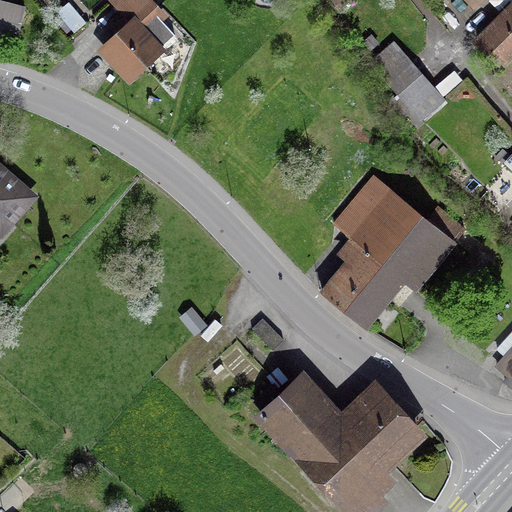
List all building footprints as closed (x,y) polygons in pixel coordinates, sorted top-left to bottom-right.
[(113,29),(119,36),(105,49),(130,76),(175,34),(161,19),(162,18),(146,1),(146,0),(111,0),(111,1),(126,16),(113,29)] [(0,28),(17,32),(24,7),(0,1),(0,28)] [(511,6),(480,39),(504,63),(511,54),(511,6)] [(380,71),(398,93),(421,73),(394,42),(375,58),(380,71)] [(443,99),(421,73),(398,93),(389,100),(402,114),(410,107),(420,119),(443,99)] [(511,157),(503,166),(511,175),(511,157)] [(0,206),(12,217),(31,196),(0,169),(0,206)] [(438,207),(428,219),(373,176),(334,222),(366,249),(328,296),(361,322),(436,230),(452,243),(464,228),(438,207)] [(283,339),(263,318),(252,328),(272,350),(283,339)] [(511,347),(496,365),(509,376),(504,381),(511,387),(511,347)] [(429,443),(380,390),(328,437),(286,392),(282,396),(275,388),(258,404),(265,412),(261,415),(349,511),(369,511),(384,499),(366,479),(408,440),(419,452),(429,443)]
